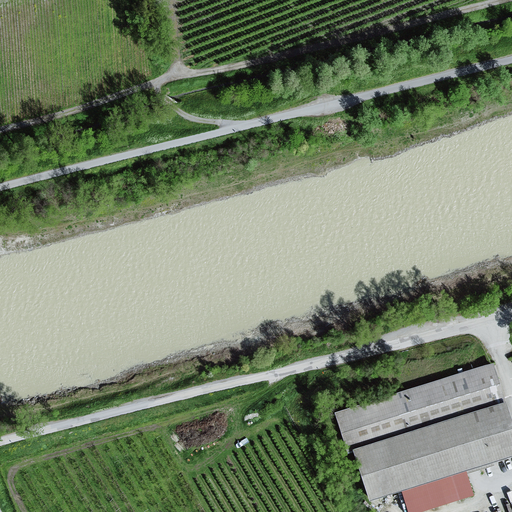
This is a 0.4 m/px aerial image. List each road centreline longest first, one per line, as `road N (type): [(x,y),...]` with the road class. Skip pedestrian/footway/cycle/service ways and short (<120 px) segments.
road 1 (unclassified): [(0,445),(511,313)]
road 2 (track): [(511,57),(0,185)]
road 3 (track): [(171,0),(175,77),(509,0)]
road 4 (track): [(231,127),(181,111),(175,77),(0,130)]
